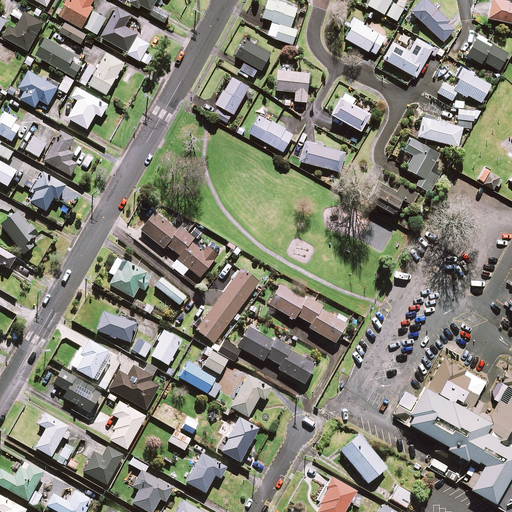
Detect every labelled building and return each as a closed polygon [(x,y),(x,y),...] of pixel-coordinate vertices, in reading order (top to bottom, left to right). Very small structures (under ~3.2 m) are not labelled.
[(92,10),(94,7),(91,6),(94,0),(80,0),(80,1),(77,0),(68,0),(60,16),(82,28),(83,27),(97,34),(106,18),(92,10)] [(156,0),(130,0),(129,2),(139,8),(141,5),(151,11),(156,0)] [(272,22),(290,28),(297,8),(274,0),(268,0),(262,19),(272,22)] [(370,0),(368,6),(397,21),(404,9),(393,3),(394,0),(370,0)] [(449,19),(427,0),(421,0),(411,12),(443,42),(454,30),(446,22),(449,19)] [(508,2),(497,0),(491,0),(488,20),(511,24),(511,4),(507,4),(508,2)] [(169,15),(155,6),(150,15),(164,23),(169,15)] [(44,23),(25,12),(16,7),(12,15),(21,20),(16,28),(10,25),(3,37),(28,51),(44,23)] [(101,37),(127,52),(126,54),(141,62),(150,45),(136,37),(138,34),(125,26),(131,16),(117,8),(101,37)] [(385,38),(353,19),(349,26),(351,28),(345,38),(375,56),(385,38)] [(290,28),(272,22),(268,36),(292,44),(297,30),(290,28)] [(86,35),(65,23),(60,32),(81,44),(86,35)] [(508,54),(477,37),(466,56),(484,65),(485,63),(499,70),(508,54)] [(12,45),(0,38),(0,60),(15,70),(22,58),(9,50),(12,45)] [(75,55),(46,38),(36,55),(75,77),(81,67),(72,62),(75,55)] [(437,50),(416,38),(409,52),(393,42),(383,59),(416,78),(430,54),(434,56),(437,50)] [(271,53),(245,39),(235,56),(261,71),(271,53)] [(124,63),(106,53),(89,85),(107,94),(124,63)] [(86,86),(97,67),(88,62),(78,82),(86,86)] [(244,62),(238,73),(247,78),(249,74),(253,77),(257,70),(244,62)] [(491,85),(461,67),(455,77),(460,80),(455,88),(445,82),(438,93),(452,101),(457,92),(466,97),(467,95),(480,103),(491,85)] [(309,73),(278,70),(276,90),(296,92),(295,101),(306,102),(307,99),(311,99),(312,88),(308,88),(309,73)] [(58,87),(29,71),(19,88),(25,91),(21,99),(35,107),(39,100),(48,105),(58,87)] [(74,81),(66,76),(59,89),(67,93),(74,81)] [(249,88),(231,77),(216,104),(219,106),(214,116),(228,124),(249,88)] [(12,82),(6,79),(1,90),(6,92),(12,82)] [(108,105),(77,87),(72,96),(78,100),(68,118),(87,129),(96,113),(101,117),(108,105)] [(355,99),(344,93),(331,114),(361,131),(370,115),(352,104),(355,99)] [(476,111),(458,109),(457,119),(474,121),(476,111)] [(15,120),(3,113),(0,119),(0,136),(11,142),(19,128),(13,125),(15,120)] [(293,134),(260,115),(250,133),(283,152),(293,134)] [(463,127),(422,117),(418,136),(458,146),(463,127)] [(73,141),(59,133),(42,162),(70,177),(76,165),(69,161),(73,155),(67,152),(73,141)] [(45,145),(32,138),(25,151),(38,158),(45,145)] [(442,154),(411,138),(405,150),(413,154),(405,169),(420,176),(416,185),(428,191),(440,168),(433,164),(435,161),(438,162),(442,154)] [(344,152),(305,141),(299,161),(339,172),(344,152)] [(0,143),(0,142),(0,154),(9,160),(12,153),(0,146),(0,143)] [(15,172),(0,163),(0,183),(7,188),(15,172)] [(490,170),(485,166),(477,179),(483,183),(490,170)] [(498,176),(490,172),(484,185),(492,189),(498,176)] [(64,187),(40,174),(31,192),(34,194),(29,203),(45,212),(52,198),(57,201),(64,187)] [(397,192),(379,183),(377,187),(383,190),(376,205),(395,214),(402,200),(412,205),(418,194),(401,185),(397,192)] [(28,227),(16,213),(0,226),(23,255),(33,247),(29,242),(37,236),(29,226),(28,227)] [(154,214),(140,231),(164,249),(166,246),(179,256),(177,259),(201,278),(214,260),(190,242),(192,239),(179,229),(177,232),(154,214)] [(15,258),(0,249),(0,264),(9,269),(15,258)] [(118,269),(107,285),(131,300),(138,289),(143,292),(149,283),(145,280),(147,276),(127,262),(121,271),(118,269)] [(213,344),(258,283),(239,269),(194,330),(213,344)] [(185,297),(161,279),(155,287),(179,306),(185,297)] [(279,286),(268,305),(293,320),(295,316),(309,325),(307,328),(333,344),(345,325),(318,309),(320,307),(306,298),(304,301),(279,286)] [(137,322),(101,311),(95,332),(130,343),(137,322)] [(248,327),(237,346),(262,361),(265,358),(278,366),(276,369),(303,385),(314,366),(288,351),(289,348),(275,339),(274,342),(248,327)] [(181,342),(163,331),(149,355),(166,366),(181,342)] [(11,343),(0,335),(0,349),(5,352),(11,343)] [(150,346),(138,339),(132,351),(143,358),(150,346)] [(511,373),(452,339),(407,418),(480,458),(469,477),(484,486),(511,501),(511,373)] [(111,352),(88,340),(73,368),(95,381),(111,352)] [(238,350),(223,341),(216,352),(232,361),(238,350)] [(227,361),(210,351),(202,364),(219,375),(227,361)] [(110,358),(105,366),(115,372),(122,361),(115,357),(113,360),(110,358)] [(216,379),(188,361),(178,378),(207,395),(216,379)] [(126,377),(116,372),(106,390),(145,411),(159,386),(150,381),(153,376),(133,365),(126,377)] [(104,395),(60,370),(52,384),(66,392),(62,398),(93,416),(104,395)] [(270,386),(248,373),(228,407),(246,418),(259,398),(262,400),(270,386)] [(145,418),(118,402),(111,415),(118,419),(111,430),(114,432),(110,440),(127,450),(145,418)] [(68,427),(43,412),(36,424),(44,429),(33,448),(51,457),(68,427)] [(198,423),(187,416),(180,428),(191,435),(198,423)] [(258,429),(238,417),(225,439),(227,440),(220,452),(238,463),(258,429)] [(228,426),(223,423),(218,433),(223,436),(228,426)] [(189,440),(173,431),(167,443),(183,451),(189,440)] [(359,434),(338,450),(365,485),(386,469),(359,434)] [(67,460),(73,448),(64,444),(58,455),(67,460)] [(100,457),(92,452),(81,472),(106,486),(123,455),(106,446),(100,457)] [(225,466),(200,452),(184,482),(204,493),(213,477),(218,480),(225,466)] [(148,466),(133,458),(129,465),(144,473),(148,466)] [(13,476),(0,468),(0,487),(27,502),(43,473),(21,461),(13,476)] [(171,489),(140,471),(131,487),(138,491),(131,504),(145,511),(152,511),(159,499),(164,502),(171,489)] [(343,511),(355,491),(332,478),(313,511),(343,511)] [(397,486),(389,498),(405,508),(413,496),(397,486)] [(67,502),(53,495),(47,506),(56,511),(84,511),(90,502),(73,493),(67,502)] [(24,511),(25,510),(0,496),(0,511),(24,511)] [(199,511),(180,501),(174,511),(199,511)]
